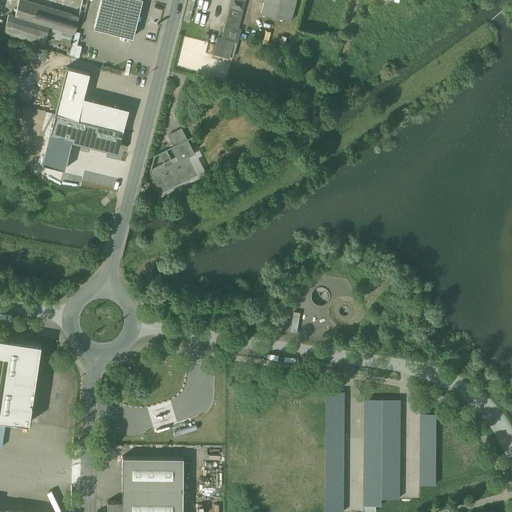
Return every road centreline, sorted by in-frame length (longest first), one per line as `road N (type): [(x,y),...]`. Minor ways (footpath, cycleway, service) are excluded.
road 1 (unclassified): [(137,324),(424,371),(490,414),(511,455)]
road 2 (residential): [(175,0),(109,287)]
road 3 (unclassified): [(87,511),(95,356)]
